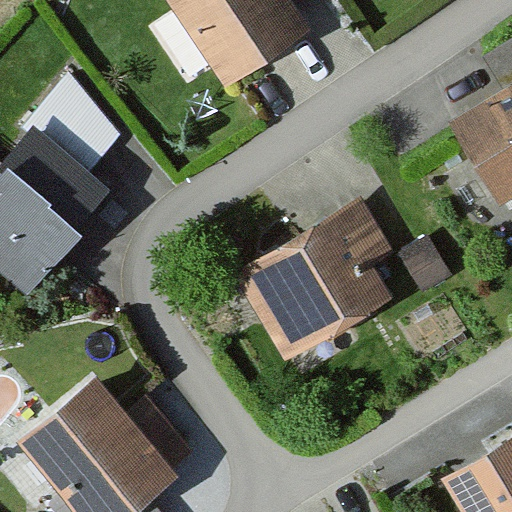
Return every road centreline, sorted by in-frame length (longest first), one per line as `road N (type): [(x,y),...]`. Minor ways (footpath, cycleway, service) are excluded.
road 1 (residential): [(274,479),(160,329),(145,279),(150,253),(192,202),(498,0)]
road 2 (residential): [(274,479),(349,460),(511,363)]
